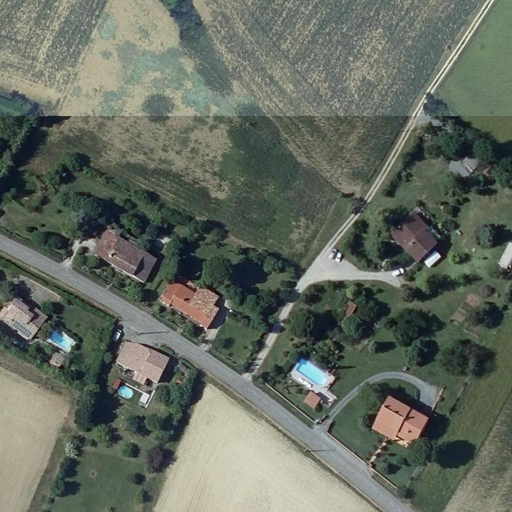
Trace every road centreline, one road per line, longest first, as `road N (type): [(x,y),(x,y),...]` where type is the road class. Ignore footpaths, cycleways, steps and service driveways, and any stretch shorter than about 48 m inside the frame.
road 1 (secondary): [(0,241),(241,384),(402,511)]
road 2 (track): [(241,384),(489,0)]
